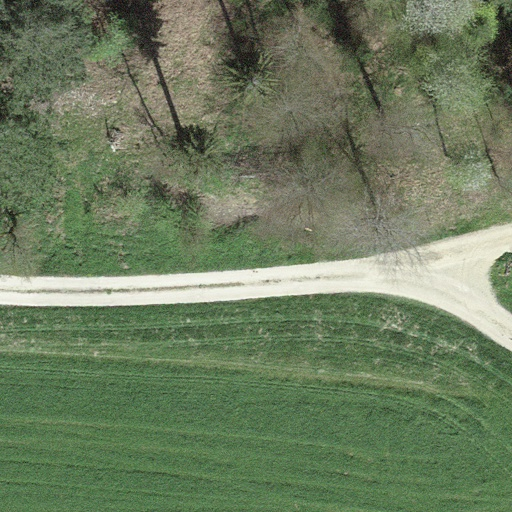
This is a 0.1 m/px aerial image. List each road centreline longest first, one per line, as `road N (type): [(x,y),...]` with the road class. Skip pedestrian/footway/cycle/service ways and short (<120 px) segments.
road 1 (track): [(0,289),(405,267)]
road 2 (track): [(511,344),(405,267)]
